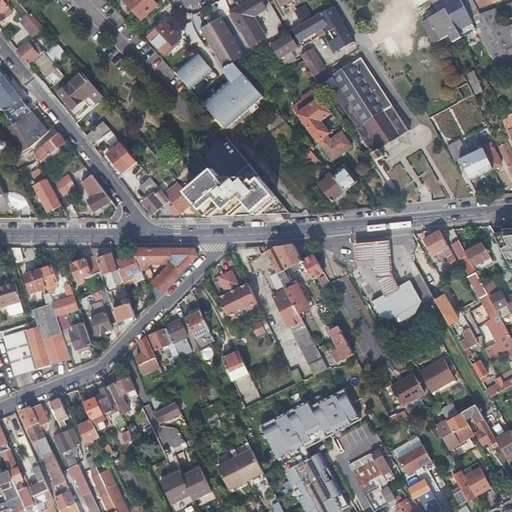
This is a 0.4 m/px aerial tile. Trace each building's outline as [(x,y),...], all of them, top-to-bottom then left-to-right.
[(1,0),(0,0),(0,25),(14,14),(1,0)] [(126,0),(143,18),(151,11),(159,3),(156,0),(126,0)] [(201,27),(224,67),(235,61),(254,50),(251,45),(265,36),(254,16),(266,8),(260,0),(248,0),(230,11),(244,34),(235,39),(221,15),(201,27)] [(453,42),(462,37),(441,0),(430,0),(438,13),(424,20),(436,42),(449,35),(453,42)] [(441,0),(462,37),(476,29),(460,0),(441,0)] [(460,0),(476,29),(490,56),(511,45),(511,39),(510,36),(506,27),(496,8),(476,15),(467,0),(460,0)] [(294,11),(301,23),(313,16),(306,4),(294,11)] [(299,40),(312,33),(325,26),(340,49),(355,40),(333,5),(292,28),(299,40)] [(44,27),(40,22),(36,17),(27,24),(36,34),(44,27)] [(166,52),(174,45),(181,38),(165,22),(151,36),(166,52)] [(192,43),(200,39),(192,22),(184,26),(192,43)] [(281,58),(289,52),(298,47),(289,33),(272,44),(281,58)] [(28,63),(35,57),(42,50),(32,38),(17,50),(28,63)] [(314,75),(320,71),(326,68),(313,48),(301,55),(314,75)] [(174,72),(190,89),(212,69),(195,52),(194,53),(174,72)] [(50,68),(54,64),(47,56),(43,59),(50,68)] [(335,75),(326,81),(358,130),(378,160),(385,156),(381,150),(409,131),(361,58),(352,64),(350,61),(333,72),(335,75)] [(235,61),(224,67),(223,68),(230,79),(203,103),(227,129),(264,95),(235,61)] [(70,108),(75,104),(80,100),(81,101),(83,99),(89,106),(102,95),(82,71),(58,93),(70,108)] [(477,71),(468,73),(474,95),(482,93),(477,71)] [(0,107),(5,106),(8,115),(7,115),(13,127),(17,123),(32,112),(0,73),(0,107)] [(333,137),(331,134),(329,132),(326,134),(317,122),(329,114),(318,97),(297,111),(331,159),(351,145),(341,131),(333,137)] [(511,113),(502,118),(506,129),(511,126),(511,113)] [(91,141),(100,134),(109,127),(103,121),(86,135),(91,141)] [(13,127),(10,129),(23,152),(31,148),(17,123),(13,127)] [(66,141),(63,137),(59,133),(34,154),(39,163),(66,141)] [(469,142),(473,141),(476,139),(473,133),(466,136),(469,142)] [(468,154),(463,147),(459,140),(449,145),(457,160),(460,159),(470,178),(499,162),(488,143),(468,154)] [(119,176),(129,167),(137,161),(121,142),(106,155),(103,157),(119,176)] [(498,147),(510,174),(508,175),(511,183),(511,163),(504,144),(498,147)] [(311,164),(318,158),(309,148),(302,154),(311,164)] [(78,157),(76,154),(74,151),(61,159),(65,166),(78,157)] [(206,214),(290,213),(249,164),(234,178),(224,177),(221,179),(212,170),(186,191),(195,201),(206,214)] [(47,177),(49,176),(52,174),(47,166),(42,169),(47,177)] [(62,205),(51,185),(48,179),(47,177),(42,169),(42,168),(34,173),(40,184),(38,185),(52,210),(62,205)] [(334,178),(345,191),(356,182),(344,169),(334,178)] [(333,201),(345,191),(334,178),(331,174),(319,184),(333,201)] [(83,181),(89,189),(95,197),(88,202),(97,214),(112,202),(92,175),(83,181)] [(67,176),(51,185),(62,205),(70,219),(79,218),(71,205),(68,206),(62,196),(73,188),(67,176)] [(170,199),(165,193),(151,177),(140,186),(149,197),(143,202),(153,214),(170,199)] [(181,212),(195,201),(186,191),(178,182),(165,193),(170,199),(181,212)] [(0,183),(0,206),(8,203),(0,183)] [(426,237),(425,238),(437,260),(446,255),(450,253),(438,231),(424,232),(426,237)] [(511,231),(498,239),(508,257),(507,257),(509,260),(511,258),(511,231)] [(464,252),(466,256),(472,267),(480,262),(489,257),(481,243),(464,252)] [(303,283),(313,278),(304,261),(295,245),(277,247),(267,252),(277,270),(300,313),(308,309),(309,308),(296,284),(292,286),(283,270),(298,262),(303,270),(297,274),(303,283)] [(11,248),(13,256),(15,263),(23,261),(19,248),(11,248)] [(133,254),(141,270),(150,270),(150,263),(167,263),(168,261),(171,261),(151,282),(161,292),(197,256),(194,248),(188,249),(157,249),(131,249),(133,254)] [(116,283),(119,282),(122,281),(121,278),(119,270),(118,269),(117,270),(111,254),(101,258),(98,249),(90,249),(93,256),(99,272),(101,276),(111,272),(116,283)] [(303,320),(300,313),(277,270),(267,252),(267,251),(248,257),(254,273),(262,270),(317,374),(329,368),(303,320)] [(141,271),(141,270),(133,254),(117,260),(121,270),(129,267),(132,274),(132,275),(141,271)] [(304,261),(313,278),(314,279),(321,274),(324,279),(322,280),(325,286),(331,283),(315,255),(304,261)] [(83,281),(82,279),(99,272),(93,256),(71,264),(78,283),(83,281)] [(472,267),(466,256),(461,260),(470,276),(468,277),(491,318),(485,321),(496,342),(490,345),(496,356),(508,349),(511,357),(511,377),(503,383),(502,381),(486,389),(491,397),(511,385),(511,339),(495,309),(489,297),(482,285),(481,283),(472,267)] [(443,264),(449,275),(459,268),(453,258),(449,261),(443,264)] [(51,267),(40,270),(46,287),(52,285),(57,283),(51,267)] [(119,270),(121,278),(132,274),(129,267),(121,270),(119,270)] [(46,287),(40,270),(23,276),(30,294),(46,289),(46,287)] [(238,284),(235,277),(231,271),(218,277),(225,290),(227,289),(236,284),(238,284)] [(408,281),(420,303),(421,301),(409,280),(408,281)] [(485,284),(482,285),(489,297),(500,291),(494,280),(491,281),(491,280),(485,284)] [(0,307),(6,306),(9,314),(12,316),(23,312),(20,302),(14,281),(0,284),(0,307)] [(414,315),(420,303),(408,281),(378,297),(390,318),(396,315),(400,322),(414,315)] [(154,299),(161,292),(151,282),(148,285),(154,299)] [(238,288),(228,293),(219,298),(232,322),(260,307),(248,283),(238,288)] [(107,284),(104,285),(105,287),(110,301),(113,300),(107,284)] [(236,284),(227,289),(228,293),(238,288),(236,284)] [(76,301),(78,308),(101,299),(106,312),(91,318),(97,334),(113,328),(111,323),(118,321),(110,301),(105,287),(99,290),(100,291),(76,301)] [(500,291),(489,297),(495,309),(507,303),(510,309),(511,308),(511,293),(504,298),(500,291)] [(30,311),(32,310),(52,304),(49,294),(48,294),(34,299),(35,300),(27,302),(30,311)] [(113,300),(110,301),(118,321),(122,332),(136,318),(127,295),(113,300)] [(79,310),(78,308),(76,301),(75,297),(52,305),(56,318),(79,310)] [(384,322),(390,318),(378,297),(372,301),(384,322)] [(450,325),(454,322),(458,320),(447,301),(439,305),(450,325)] [(71,362),(56,318),(52,305),(52,304),(32,310),(38,328),(50,368),(71,362)] [(471,312),(477,322),(486,317),(480,306),(471,312)] [(310,312),(308,309),(300,313),(303,320),(309,317),(307,314),(310,312)] [(216,342),(208,326),(200,310),(185,318),(200,349),(204,358),(207,359),(211,357),(214,352),(212,347),(208,346),(216,342)] [(266,318),(259,321),(252,325),(259,338),(272,331),(266,318)] [(479,343),(481,341),(484,340),(471,318),(466,321),(479,343)] [(166,328),(173,341),(186,335),(188,334),(180,319),(166,326),(166,328)] [(453,330),(464,351),(479,343),(467,322),(453,330)] [(84,323),(79,325),(73,327),(81,348),(92,344),(84,323)] [(486,323),(478,327),(483,338),(491,334),(486,323)] [(335,328),(334,326),(332,324),(328,326),(345,358),(355,353),(340,326),(335,328)] [(47,368),(50,368),(38,328),(35,329),(47,368)] [(168,344),(173,341),(166,328),(151,335),(157,349),(168,344)] [(15,377),(47,368),(35,329),(4,338),(15,377)] [(192,349),(186,335),(173,341),(179,355),(192,349)] [(139,343),(141,347),(143,351),(136,354),(144,371),(159,364),(146,336),(139,343)] [(176,360),(180,358),(179,355),(173,341),(168,344),(176,360)] [(250,371),(245,360),(240,350),(223,357),(234,379),(250,371)] [(482,378),(486,375),(491,373),(488,367),(483,359),(474,364),(482,378)] [(432,393),(444,386),(455,380),(444,360),(421,373),(432,393)] [(298,383),(305,380),(299,368),(293,371),(293,372),(298,383)] [(250,371),(234,379),(243,398),(247,406),(247,407),(257,402),(264,399),(259,389),(250,371)] [(293,372),(259,389),(264,399),(270,396),(298,383),(293,372)] [(402,405),(413,398),(425,392),(414,374),(392,386),(402,405)] [(129,376),(114,382),(120,395),(122,394),(124,393),(126,392),(130,399),(140,394),(136,385),(134,386),(129,376)] [(114,382),(108,385),(119,407),(121,413),(129,409),(122,394),(120,395),(114,382)] [(119,407),(108,385),(100,388),(102,393),(98,395),(106,414),(113,411),(112,410),(119,407)] [(282,465),(307,511),(338,511),(343,510),(336,497),(342,494),(321,453),(311,458),(306,449),(304,445),(325,434),(327,437),(360,420),(344,389),(311,407),(308,401),(261,426),(279,458),(282,457),(285,463),(282,465)] [(63,394),(66,400),(68,406),(74,403),(68,392),(63,394)] [(164,406),(161,400),(159,395),(151,398),(156,410),(164,406)] [(65,425),(64,423),(63,420),(67,418),(59,398),(50,402),(61,427),(65,425)] [(84,403),(91,419),(94,424),(99,421),(105,419),(95,398),(84,403)] [(247,406),(243,398),(226,406),(229,413),(233,411),(233,412),(247,406)] [(176,402),(167,407),(157,413),(161,422),(181,411),(176,402)] [(145,416),(149,415),(153,413),(149,403),(140,407),(145,416)] [(452,403),(441,409),(447,419),(458,413),(452,403)] [(476,403),(461,411),(465,417),(471,414),(479,428),(475,431),(485,447),(496,440),(495,438),(476,403)] [(206,422),(218,420),(216,405),(204,407),(206,422)] [(40,406),(33,410),(40,426),(48,423),(40,406)] [(31,407),(25,409),(20,411),(33,441),(38,439),(41,446),(44,452),(42,453),(54,480),(52,481),(54,486),(61,483),(65,481),(40,426),(33,410),(31,407)] [(458,413),(447,419),(436,425),(449,449),(469,438),(466,433),(472,430),(465,417),(461,411),(458,413)] [(94,424),(91,419),(77,425),(86,444),(100,437),(94,424)] [(29,492),(28,493),(25,485),(22,486),(19,478),(22,477),(17,466),(16,466),(6,443),(7,443),(0,426),(0,451),(8,469),(12,478),(19,495),(22,502),(24,507),(31,503),(33,503),(29,492)] [(71,448),(73,453),(74,456),(78,454),(75,447),(80,444),(73,428),(63,432),(71,448)] [(122,433),(124,438),(127,443),(132,440),(133,443),(135,442),(129,430),(122,433)] [(472,430),(466,433),(469,438),(474,435),(472,430)] [(511,434),(509,430),(495,438),(496,440),(498,443),(511,468),(511,456),(511,457),(511,456),(511,434)] [(61,453),(71,448),(63,432),(58,435),(54,436),(61,453)] [(306,449),(327,437),(325,434),(304,445),(306,449)] [(422,444),(398,459),(407,474),(432,461),(422,444)] [(263,471),(250,445),(216,462),(230,488),(236,485),(237,487),(242,484),(241,482),(253,476),(254,478),(259,476),(258,473),(263,471)] [(371,454),(377,464),(383,474),(391,469),(384,457),(389,454),(385,447),(371,454)] [(31,448),(28,450),(25,451),(34,471),(40,468),(31,448)] [(176,455),(180,464),(189,460),(185,451),(176,455)] [(74,456),(73,453),(65,457),(69,466),(68,466),(73,477),(74,476),(90,511),(95,511),(99,510),(74,456)] [(85,457),(93,474),(99,472),(91,454),(85,457)] [(349,465),(373,511),(397,500),(392,492),(383,474),(377,464),(371,454),(349,465)] [(511,498),(511,486),(510,484),(509,484),(494,457),(488,460),(511,500),(511,498)] [(12,478),(8,469),(0,472),(0,483),(8,480),(12,478)] [(195,503),(213,494),(201,469),(183,477),(181,473),(162,482),(174,507),(193,497),(195,503)] [(483,471),(466,480),(475,496),(476,496),(492,487),(483,471)] [(117,511),(106,487),(99,472),(93,474),(91,475),(108,511),(117,511)] [(454,476),(458,482),(461,489),(454,493),(460,504),(475,496),(466,480),(462,472),(454,476)] [(9,496),(10,499),(19,495),(12,478),(8,480),(11,486),(6,488),(9,496)] [(33,495),(49,488),(45,480),(29,487),(33,495)] [(106,487),(117,511),(127,511),(114,483),(106,487)] [(52,496),(49,488),(33,495),(40,511),(47,511),(45,507),(46,507),(43,500),(52,496)] [(399,488),(392,492),(397,500),(399,504),(406,500),(399,488)] [(432,499),(435,498),(430,489),(421,493),(426,503),(429,501),(432,499)] [(70,511),(79,511),(69,490),(55,496),(62,511),(67,511),(70,511)] [(336,497),(343,510),(349,507),(342,494),(336,497)] [(14,511),(12,506),(22,502),(19,495),(10,499),(6,501),(0,503),(0,510),(7,508),(8,511),(14,511)] [(435,498),(432,499),(429,501),(433,509),(439,505),(435,498)] [(406,500),(399,504),(403,511),(412,511),(406,500)] [(33,511),(35,511),(31,503),(24,507),(26,511),(33,511)]
